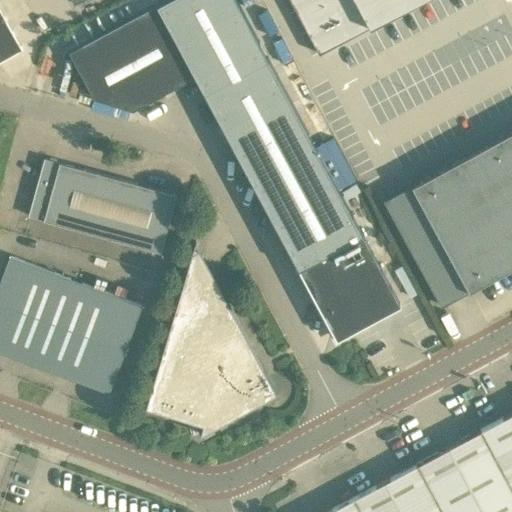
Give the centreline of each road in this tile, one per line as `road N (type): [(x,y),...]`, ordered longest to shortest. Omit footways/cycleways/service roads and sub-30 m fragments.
road 1 (unclassified): [(344,420),(196,152),(0,97)]
road 2 (unclassified): [(225,481),(190,481),(0,411)]
road 3 (unclassified): [(344,420),(511,332)]
road 4 (unclassified): [(225,481),(344,420)]
